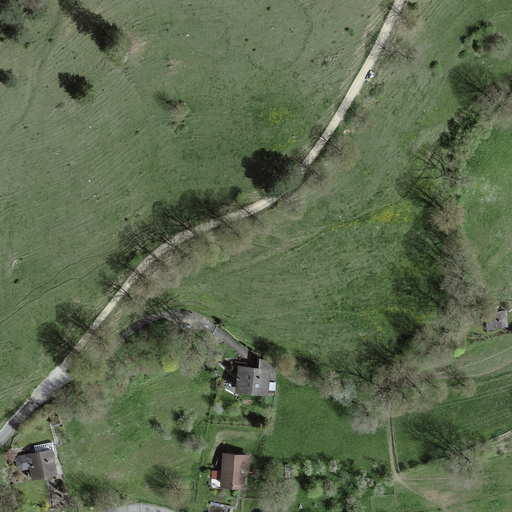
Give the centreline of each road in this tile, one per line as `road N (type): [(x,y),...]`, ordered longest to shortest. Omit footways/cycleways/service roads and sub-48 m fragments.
road 1 (track): [(400,0),(348,107),(300,178),(154,259),(83,343)]
road 2 (residential): [(83,343),(0,444)]
